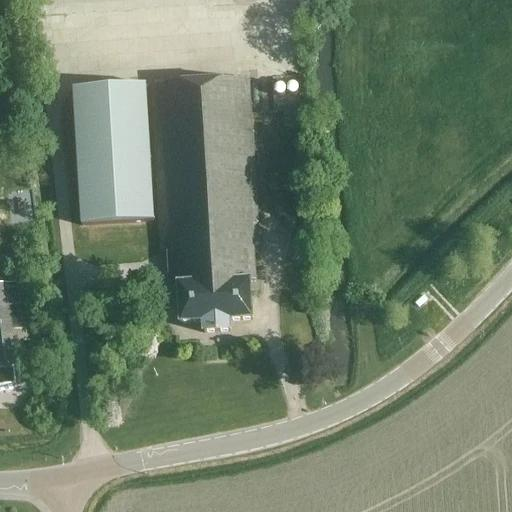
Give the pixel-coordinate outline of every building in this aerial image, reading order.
[(295,107),(296,126),(312,125),(308,76),(282,78),(284,108),(295,107)] [(256,282),(254,249),(260,249),(250,81),(150,87),(160,254),(165,253),(167,286),(177,285),(179,326),(202,325),(203,337),(232,335),(231,324),(253,322),(251,283),(256,282)] [(81,227),(154,223),(146,86),(73,91),(81,227)] [(0,129),(1,138),(23,135),(22,125),(0,127),(0,129)] [(0,288),(0,393),(28,391),(24,357),(20,358),(18,343),(31,342),(25,286),(0,288)]
